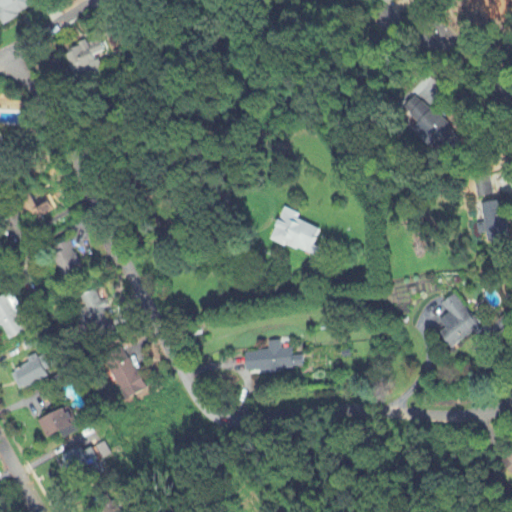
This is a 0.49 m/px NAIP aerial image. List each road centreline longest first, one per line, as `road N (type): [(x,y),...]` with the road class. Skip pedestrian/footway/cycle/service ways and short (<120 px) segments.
road 1 (residential): [(199,401),(67,145),(10,53)]
road 2 (residential): [(511,402),(453,416),(375,411),(225,421),(199,401)]
